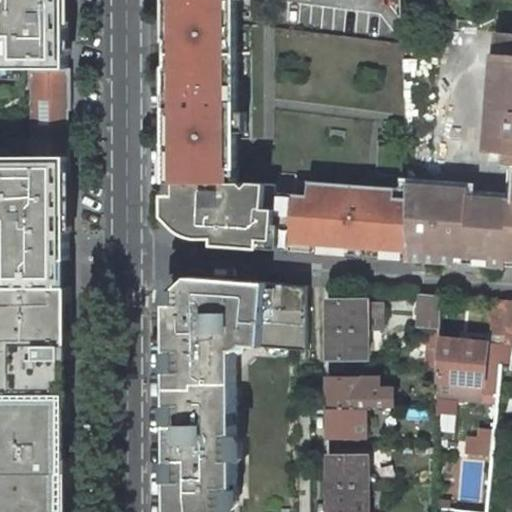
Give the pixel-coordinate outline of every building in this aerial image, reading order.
[(27,73),(70,73),(69,0),(0,0),(0,68),(27,69),(27,73)] [(192,235),(200,237),(218,238),(217,244),(411,259),(408,184),(311,178),(310,190),(297,190),(281,189),(279,178),(243,178),(240,17),(239,0),(169,0),(170,218),(181,229),(186,232),(192,235)] [(511,36),(498,35),(489,151),(509,153),(511,152),(511,36)] [(70,73),(27,73),(28,155),(70,155),(70,73)] [(0,288),(71,288),(71,275),(70,260),(70,228),(70,155),(28,155),(28,157),(0,157),(0,288)] [(511,199),(470,197),(447,195),(448,187),(408,184),(411,259),(511,266),(511,199)] [(471,189),(448,187),(447,195),(470,197),(471,189)] [(249,345),(310,350),(310,286),(193,276),(171,298),(172,511),(232,511),(233,489),(238,488),(237,351),(244,349),(249,345)] [(0,511),(70,511),(71,288),(0,288),(0,511)] [(420,327),(430,328),(441,329),(443,296),(422,294),(420,327)] [(369,304),(369,300),(330,300),(330,329),(370,329),(384,329),(384,304),(369,304)] [(511,334),(511,301),(496,300),(494,333),(511,334)] [(441,338),(441,329),(430,328),(430,348),(441,348),(441,338)] [(370,358),(370,329),(330,329),(330,358),(370,358)] [(490,343),(441,338),(441,348),(440,368),(440,382),(485,386),(490,343)] [(441,348),(430,348),(428,368),(440,368),(441,348)] [(382,378),(331,378),(331,407),(370,407),(396,407),(395,389),(382,389),(382,378)] [(370,436),(370,407),(331,407),(331,436),(370,436)] [(471,453),(495,455),(497,431),(484,430),(484,439),(473,438),(471,453)] [(331,456),(331,485),(369,485),(369,456),(331,456)] [(368,511),(369,485),(331,485),(331,511),(368,511)]
